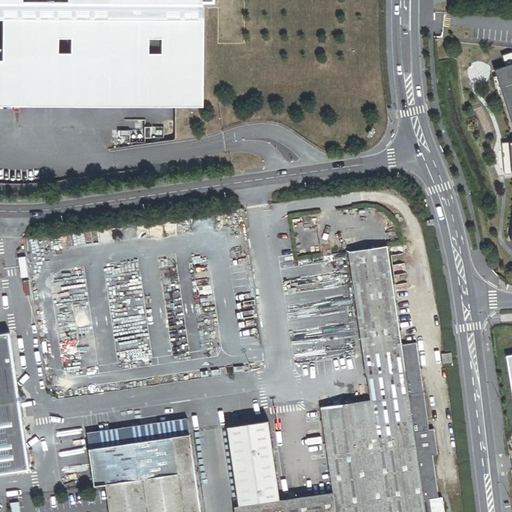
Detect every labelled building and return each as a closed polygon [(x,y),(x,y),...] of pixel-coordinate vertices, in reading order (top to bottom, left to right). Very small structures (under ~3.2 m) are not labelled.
[(0,0),(0,102),(176,103),(204,104),(204,6),(204,2),(214,2),(213,0),(0,0)] [(511,52),(502,56),(506,67),(496,70),(511,119),(511,142),(511,157),(511,242),(511,243),(511,52)] [(164,138),(164,128),(152,128),(152,138),(164,138)] [(145,144),(146,138),(146,132),(130,131),(130,138),(130,144),(145,144)] [(511,176),(511,157),(511,142),(503,143),(506,177),(511,176)] [(410,394),(403,345),(388,246),(350,251),(372,399),(323,407),(334,481),(321,483),(323,494),(282,500),(240,506),(236,507),(236,511),(445,511),(443,497),(439,498),(433,455),(438,455),(434,429),(429,429),(424,392),(410,394)] [(417,343),(403,345),(410,394),(424,392),(417,343)] [(453,362),(452,353),(443,354),(444,364),(453,362)] [(202,511),(189,419),(88,434),(96,486),(107,484),(110,511),(202,511)] [(270,420),(229,427),(240,506),(282,500),(270,420)]
